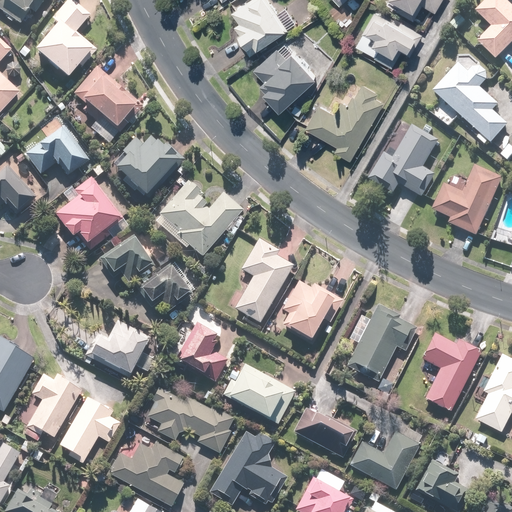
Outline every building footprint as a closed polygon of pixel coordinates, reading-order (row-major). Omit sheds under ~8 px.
[(0,0),(0,11),(21,26),(31,11),(36,14),(45,0),(0,0)] [(92,16),(72,0),(68,0),(40,33),(46,38),(33,53),(68,82),(95,50),(76,35),(92,16)] [(289,29),(268,0),(248,0),(233,12),(240,22),(235,26),(240,34),(237,37),(251,56),(289,29)] [(442,0),(393,0),(400,3),(395,10),(413,21),(423,5),(435,13),(442,0)] [(511,5),(506,0),(485,0),(473,12),(490,28),(476,42),(496,61),(511,44),(511,5)] [(399,25),(375,11),(362,32),(372,38),(369,43),(379,49),(375,56),(393,67),(400,56),(396,54),(401,46),(408,50),(419,33),(401,22),(399,25)] [(469,19),(461,12),(449,26),(457,33),(469,19)] [(0,112),(20,92),(0,72),(0,63),(12,51),(0,39),(0,112)] [(282,110),(317,77),(292,51),(287,55),(278,46),(254,69),(265,81),(261,84),(267,90),(265,92),(282,110)] [(432,92),(481,135),(477,139),(485,146),(488,142),(492,145),(509,126),(493,111),(499,105),(480,88),(487,81),(487,72),(480,67),(473,68),(468,73),(458,64),(432,92)] [(139,104),(96,67),(73,94),(86,106),(81,112),(94,123),(100,116),(117,131),(139,104)] [(349,103),(341,99),(334,111),(321,103),(306,130),(338,149),(337,151),(352,160),(384,103),(375,98),(379,91),(361,81),(349,103)] [(90,161),(63,125),(23,156),(39,177),(56,164),(67,179),(90,161)] [(439,142),(412,126),(393,158),(384,153),(368,180),(393,196),(399,186),(423,200),(439,175),(424,166),(439,142)] [(149,200),(184,161),(165,145),(162,149),(149,137),(143,145),(136,138),(113,164),(117,167),(114,170),(120,175),(116,179),(135,195),(139,191),(149,200)] [(511,158),(511,147),(509,145),(500,155),(508,162),(511,158)] [(39,197),(8,164),(0,171),(0,211),(8,203),(19,215),(39,197)] [(464,193),(444,184),(432,212),(451,220),(449,224),(479,237),(504,178),(475,165),(464,193)] [(119,218),(100,194),(103,192),(92,177),(74,191),(78,196),(54,215),(72,238),(76,236),(84,245),(119,218)] [(203,259),(232,226),(237,230),(243,222),(238,218),(244,211),(223,193),(210,208),(200,200),(203,195),(188,182),(154,222),(170,236),(167,239),(183,252),(188,247),(203,259)] [(153,264),(132,235),(100,259),(113,277),(120,272),(129,284),(139,277),(138,275),(153,264)] [(278,250),(259,239),(240,272),(251,278),(233,309),(260,324),(294,266),(275,255),(278,250)] [(196,290),(176,261),(135,290),(147,307),(156,301),(167,316),(182,305),(179,301),(196,290)] [(310,290),(298,282),(275,321),(315,346),(324,332),(329,336),(334,327),(330,325),(345,300),(315,282),(310,290)] [(379,303),(347,365),(378,381),(396,348),(405,353),(418,328),(401,320),(403,316),(379,303)] [(108,338),(100,334),(87,359),(128,381),(150,339),(117,321),(108,338)] [(220,337),(195,323),(175,361),(218,385),(231,361),(213,351),(220,337)] [(452,342),(435,333),(420,361),(438,371),(422,401),(448,414),(481,351),(454,337),(452,342)] [(0,411),(3,414),(33,359),(0,340),(0,411)] [(511,358),(503,355),(492,378),(485,375),(473,399),(481,404),(474,420),(503,435),(511,417),(511,358)] [(295,393),(245,367),(240,375),(232,371),(219,396),(278,426),(295,393)] [(54,439),(81,390),(60,379),(56,386),(41,377),(30,395),(42,401),(24,433),(39,441),(43,433),(54,439)] [(183,402),(157,388),(142,416),(158,424),(155,431),(176,442),(181,433),(222,455),(233,435),(228,431),(235,417),(212,404),(209,410),(186,397),(183,402)] [(112,413),(88,398),(59,445),(70,453),(67,457),(81,465),(98,437),(109,444),(121,425),(110,418),(112,413)] [(326,421),(306,410),(294,434),(342,459),(356,432),(328,417),(326,421)] [(397,491),(419,444),(392,431),(382,452),(361,441),(348,467),(397,491)] [(271,468),(268,454),(275,443),(257,432),(253,438),(245,433),(208,493),(232,508),(243,490),(271,507),(288,479),(271,468)] [(4,483),(20,453),(2,443),(0,447),(0,502),(9,486),(4,483)] [(183,458),(154,443),(149,452),(138,447),(131,460),(118,453),(107,475),(172,508),(184,485),(173,479),(183,458)] [(466,478),(433,460),(416,490),(455,511),(457,511),(470,491),(461,487),(466,478)] [(344,511),(351,502),(338,494),(344,484),(328,475),(323,484),(312,478),(293,511),(344,511)] [(27,496),(16,490),(3,511),(54,511),(50,510),(58,497),(34,484),(27,496)] [(511,511),(511,507),(486,498),(481,511),(511,511)] [(391,511),(373,502),(369,510),(364,508),(362,511),(391,511)]
